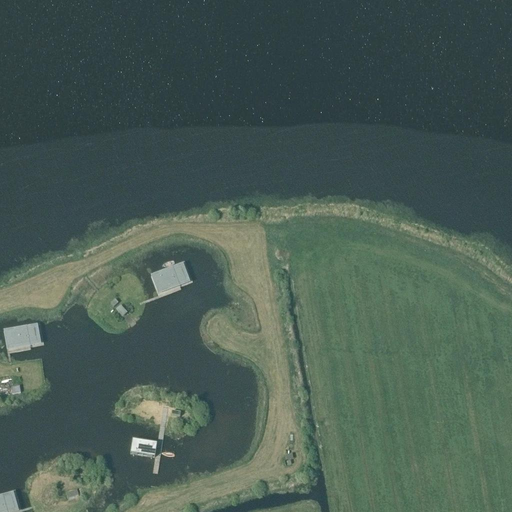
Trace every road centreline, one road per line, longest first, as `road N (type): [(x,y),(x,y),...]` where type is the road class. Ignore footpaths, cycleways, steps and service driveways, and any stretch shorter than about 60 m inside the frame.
road 1 (track): [(511,291),(443,249),(370,226),(339,220),(256,227),(283,433),(259,473),(162,511)]
road 2 (track): [(255,230),(173,228),(0,299)]
